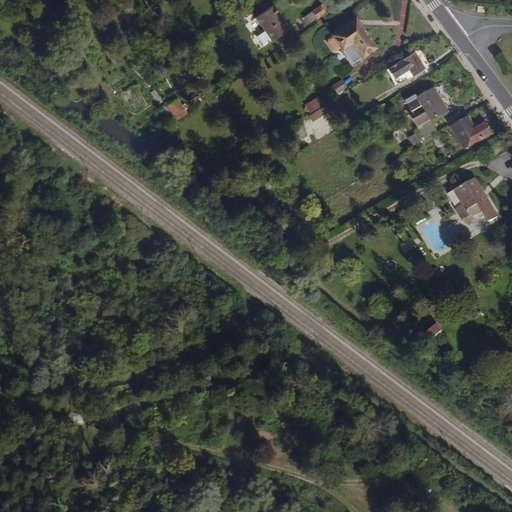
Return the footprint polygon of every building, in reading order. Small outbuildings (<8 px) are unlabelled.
[(322,4),(303,18),(309,25),(328,11),(322,4)] [(275,5),(254,19),(270,42),(290,27),(275,5)] [(379,48),(364,25),(360,20),(358,16),(331,34),(333,36),(341,48),(343,51),(352,44),(363,59),(371,53),(379,48)] [(341,48),(333,36),(328,39),(328,42),(334,51),(337,51),(341,48)] [(412,77),(426,69),(415,52),(387,71),(393,81),(408,71),(412,77)] [(412,120),(418,130),(449,113),(434,86),(403,104),(408,113),(421,106),(425,112),(412,120)] [(312,121),(329,111),(320,95),(303,105),(312,121)] [(468,115),(450,126),(464,150),(494,133),(486,120),(474,126),(468,115)] [(487,222),(498,216),(483,191),(475,176),(445,193),(448,198),(461,220),(469,215),(465,209),(476,203),(487,222)]
